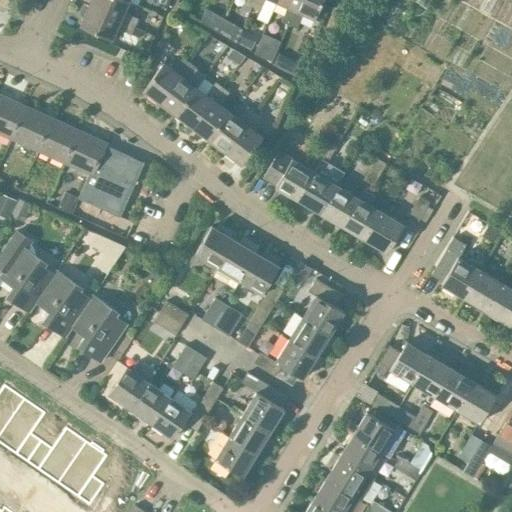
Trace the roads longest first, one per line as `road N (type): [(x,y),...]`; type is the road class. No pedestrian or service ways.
road 1 (residential): [(390,299),(233,202),(113,103),(23,59)]
road 2 (residential): [(0,350),(229,511)]
road 3 (residential): [(256,511),(390,299)]
road 4 (residential): [(390,299),(511,366)]
